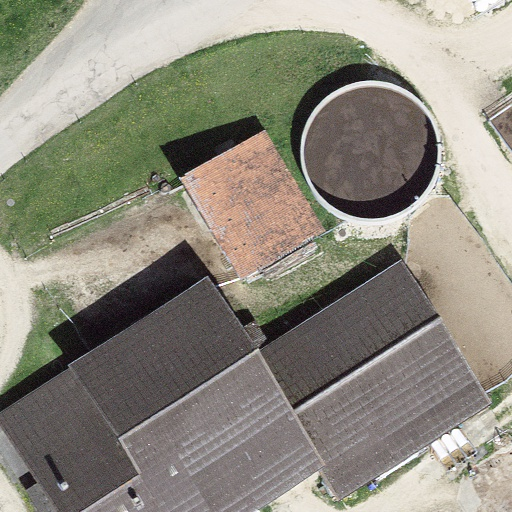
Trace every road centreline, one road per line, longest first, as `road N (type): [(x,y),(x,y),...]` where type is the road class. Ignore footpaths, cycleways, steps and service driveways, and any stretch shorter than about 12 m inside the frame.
road 1 (unclassified): [(0,139),(100,60),(206,0)]
road 2 (track): [(511,413),(401,511)]
